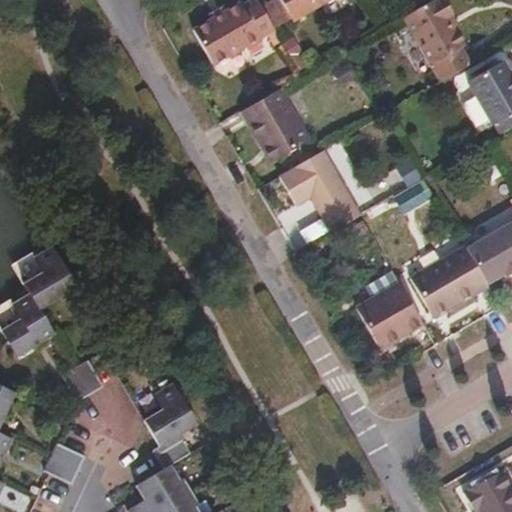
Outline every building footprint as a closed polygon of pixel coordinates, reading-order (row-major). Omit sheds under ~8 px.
[(276,29),(258,0),(252,0),(242,7),(239,3),(226,10),(213,18),(193,29),(214,64),(226,57),(230,58),(240,53),(240,50),(246,46),(248,48),(261,40),(260,38),(276,29)] [(281,0),(294,21),(329,0),(281,0)] [(441,81),(471,64),(461,47),(464,45),(455,30),(447,17),(452,13),(444,0),(431,0),(403,17),(441,81)] [(213,18),(226,10),(222,4),(209,11),(213,18)] [(447,17),(455,30),(460,27),(452,13),(447,17)] [(473,135),(511,113),(511,72),(509,72),(502,61),(446,94),(471,136),(473,135)] [(280,88),(241,111),(262,147),(269,143),(276,156),(310,137),(280,88)] [(479,145),(511,126),(511,113),(473,135),(479,145)] [(269,160),(276,156),(269,143),(262,147),(269,160)] [(310,195),(332,231),(360,215),(322,150),(278,176),(294,204),(310,195)] [(511,221),(467,248),(488,283),(504,273),(508,276),(511,273),(511,221)] [(39,306),(77,284),(53,245),(36,255),(44,269),(26,281),(31,291),(39,306)] [(450,308),(489,286),(488,283),(467,248),(465,245),(411,276),(431,311),(446,302),(450,308)] [(410,331),(425,323),(401,281),(356,307),(378,343),(407,326),(410,331)] [(1,326),(18,353),(54,331),(39,306),(31,291),(14,301),(21,314),(1,326)] [(435,317),(450,308),(446,302),(431,311),(435,317)] [(381,348),(410,331),(407,326),(378,343),(381,348)] [(74,367),(89,394),(104,385),(88,359),(74,367)] [(61,374),(77,401),(89,394),(74,367),(61,374)] [(165,407),(145,419),(159,445),(200,423),(174,382),(156,393),(165,407)] [(0,419),(15,391),(0,383),(0,419)] [(0,432),(0,461),(11,438),(0,432)] [(183,439),(156,454),(164,468),(172,464),(191,452),(183,439)] [(50,457),(79,471),(86,455),(58,442),(50,457)] [(45,469),(50,472),(72,483),(79,471),(50,457),(45,469)] [(172,464),(164,468),(138,485),(146,499),(128,509),(129,511),(155,511),(193,490),(184,474),(180,477),(172,464)] [(511,511),(511,489),(501,471),(464,493),(474,511),(481,509),(483,511),(511,511)] [(193,490),(155,511),(199,511),(196,505),(200,502),(193,490)]
